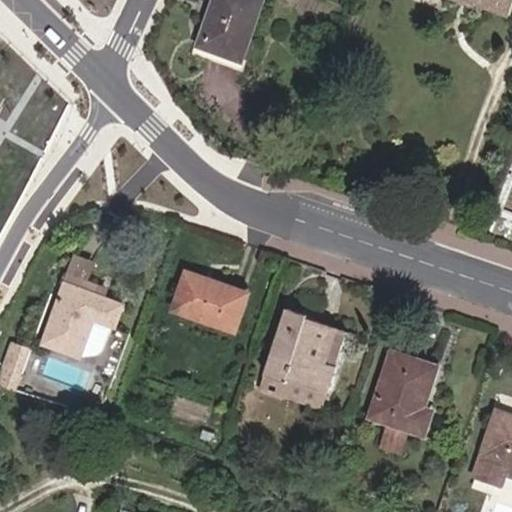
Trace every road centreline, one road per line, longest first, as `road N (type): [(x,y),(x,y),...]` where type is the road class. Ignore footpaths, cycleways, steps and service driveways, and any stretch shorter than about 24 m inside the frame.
road 1 (residential): [(107,76),(215,187),(511,291)]
road 2 (residential): [(0,266),(87,127),(107,76)]
